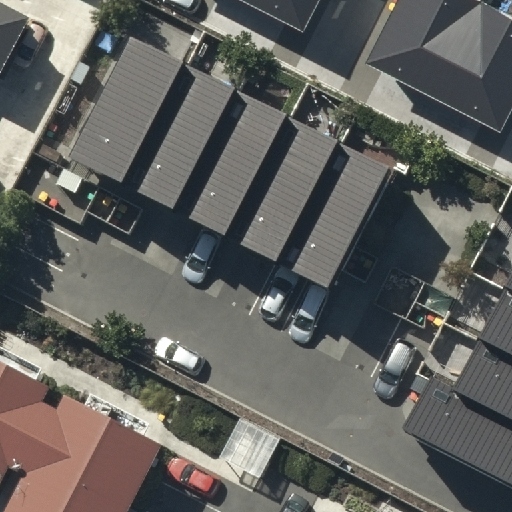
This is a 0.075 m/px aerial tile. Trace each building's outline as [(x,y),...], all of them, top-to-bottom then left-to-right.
[(242,0),(301,29),(315,0),(242,0)] [(511,15),(481,0),(400,0),(369,64),(498,128),(511,100),(511,15)] [(0,85),(26,38),(0,23),(0,85)] [(127,202),(189,84),(141,59),(79,177),(127,202)] [(39,77),(3,148),(33,163),(68,91),(39,77)] [(240,110),(189,84),(127,202),(178,228),(240,110)] [(291,137),(240,110),(178,228),(230,255),(291,137)] [(342,164),(291,137),(230,255),(280,281),(342,164)] [(393,190),(342,164),(280,281),(331,308),(393,190)] [(511,309),(489,353),(511,364),(511,309)] [(511,364),(489,353),(462,404),(511,430),(511,364)] [(136,511),(164,460),(77,415),(68,431),(46,419),(54,404),(0,375),(0,508),(19,472),(40,482),(23,511),(136,511)] [(511,430),(462,404),(441,394),(416,443),(511,492),(511,430)]
